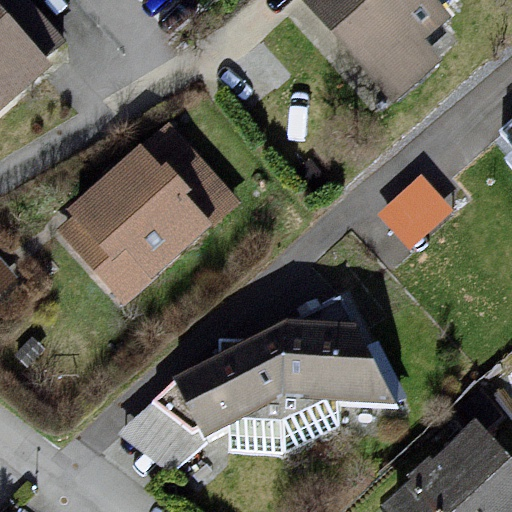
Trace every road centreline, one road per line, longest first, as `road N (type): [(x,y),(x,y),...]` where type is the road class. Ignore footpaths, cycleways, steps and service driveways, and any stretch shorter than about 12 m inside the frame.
road 1 (unknown): [(0,208),(275,31)]
road 2 (residential): [(135,511),(0,405)]
road 3 (unknown): [(68,459),(185,359)]
